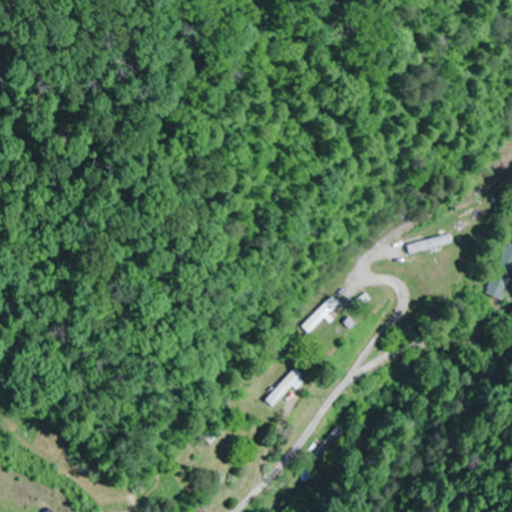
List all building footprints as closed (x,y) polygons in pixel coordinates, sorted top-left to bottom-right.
[(409,254),(452,247),(451,237),(407,244),(409,254)] [(501,301),(511,275),(511,244),(507,243),(485,294),(501,301)] [(312,338),(343,307),(334,298),(303,328),(312,338)] [(295,389),(298,392),(307,383),(294,370),(265,400),(274,409),(295,389)] [(233,425),(218,411),(202,429),(217,443),(233,425)] [(315,457),(320,461),(341,433),(336,429),(315,457)]
